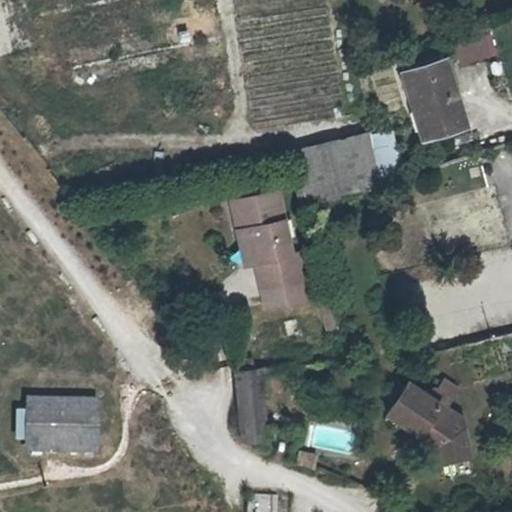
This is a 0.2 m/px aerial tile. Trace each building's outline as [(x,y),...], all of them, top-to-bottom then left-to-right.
[(212,0),(24,0),(37,55),(215,14),(212,0)] [(451,45),(460,67),(498,53),(489,30),(451,45)] [(89,50),(73,54),(78,79),(95,76),(89,50)] [(461,126),(441,62),(400,75),(421,139),(461,126)] [(336,141),(353,193),(378,185),(369,135),(336,141)] [(306,208),(353,193),(336,141),(294,149),(296,161),(306,208)] [(244,226),(251,262),(256,288),(299,280),(294,253),(287,254),(275,190),(227,199),(233,228),(244,226)] [(239,264),(251,262),(244,226),(233,228),(239,264)] [(256,288),(260,308),(303,300),(299,280),(256,288)] [(326,298),(316,300),(322,328),(332,326),(326,298)] [(267,448),(263,367),(237,367),(243,439),(267,448)] [(435,435),(436,446),(438,461),(468,455),(461,415),(443,404),(448,397),(432,386),(421,390),(405,380),(384,412),(408,428),(412,419),(435,435)] [(32,399),(31,451),(96,454),(95,400),(32,399)] [(408,428),(436,446),(435,435),(412,419),(408,428)] [(246,493),(245,511),(276,511),(277,494),(246,493)]
